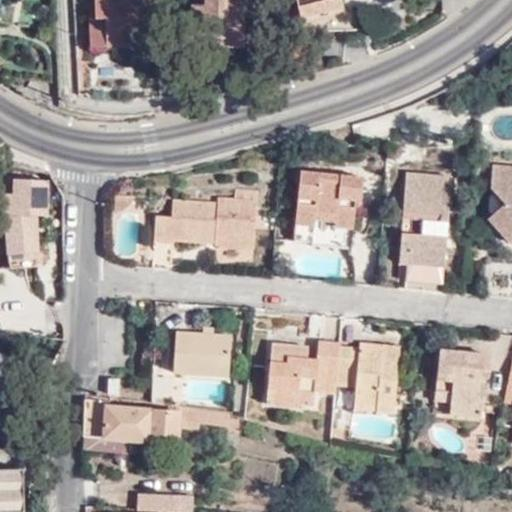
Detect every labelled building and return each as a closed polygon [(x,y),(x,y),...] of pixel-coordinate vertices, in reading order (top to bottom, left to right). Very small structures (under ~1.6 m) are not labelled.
[(150,0),(95,0),(97,14),(90,14),(91,47),(150,46),(150,0)] [(243,0),(207,0),(208,5),(194,4),(192,45),(242,46),(243,0)] [(344,10),(341,0),(293,0),(299,20),(344,10)] [(318,41),(291,41),(297,69),(322,64),(318,41)] [(173,97),(173,74),(170,74),(158,73),(157,97),(173,97)] [(173,97),(192,97),(191,73),(173,74),(173,97)] [(511,169),(491,168),(489,192),(491,195),(489,199),(488,215),(490,216),(486,220),(509,245),(511,242),(511,169)] [(355,204),(360,203),(361,179),(299,175),(294,228),(311,230),(311,245),(310,248),(345,252),(346,231),(353,231),(354,212),(355,204)] [(407,266),(404,291),(442,294),(450,180),(405,177),(402,221),(420,222),(419,237),(408,237),(407,266)] [(48,182),(16,178),(15,196),(4,196),(5,251),(31,250),(33,221),(30,221),(30,213),(46,215),(48,182)] [(234,193),(233,201),(259,204),(259,196),(234,193)] [(132,199),(116,199),(116,213),(123,213),(133,205),(132,199)] [(157,217),(154,243),(172,244),(172,241),(210,245),(210,238),(217,239),(217,241),(256,243),(259,204),(233,201),(218,200),(218,205),(173,201),(171,218),(157,217)] [(311,230),(294,228),(294,229),(293,244),(311,245),(311,230)] [(399,267),(407,266),(408,237),(401,236),(399,267)] [(210,238),(210,245),(217,245),(217,249),(255,253),(256,243),(217,241),(217,239),(210,238)] [(154,243),(151,271),(170,272),(172,244),(154,243)] [(53,322),(53,339),(65,341),(65,323),(53,322)] [(227,376),(231,336),(177,331),(174,371),(227,376)] [(273,343),(269,390),(302,394),(301,404),(315,405),(316,391),(334,393),(335,383),(338,351),(338,349),(339,346),(339,343),(319,341),(318,359),(309,358),(310,346),(273,343)] [(359,348),(339,346),(338,349),(338,351),(335,383),(355,385),(353,413),(378,415),(378,411),(394,412),(400,347),(380,345),(380,350),(359,348)] [(490,357),(440,352),(433,415),(482,420),(486,379),(488,379),(490,357)] [(511,362),(503,404),(511,406),(511,362)] [(117,376),(107,376),(107,391),(118,392),(117,376)] [(269,390),(268,400),(272,400),(271,406),(300,408),(301,404),(302,394),(269,390)] [(104,441),(157,445),(158,438),(181,440),(183,418),(228,425),(230,412),(175,405),(85,396),(83,437),(104,438),(104,441)] [(83,437),(84,450),(84,451),(156,456),(157,445),(104,441),(104,438),(83,437)] [(21,511),(22,470),(0,470),(0,511),(21,511)] [(138,511),(193,511),(194,496),(139,494),(138,511)]
